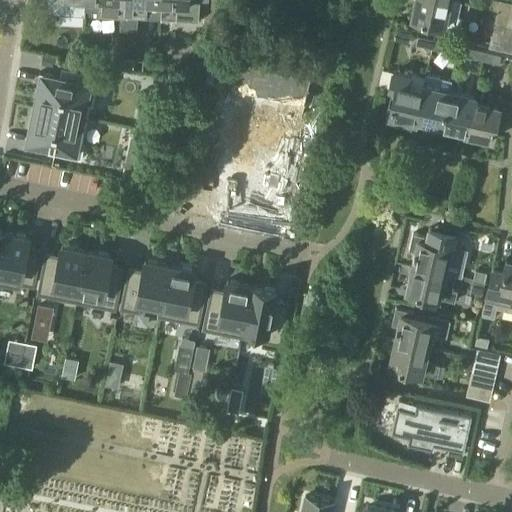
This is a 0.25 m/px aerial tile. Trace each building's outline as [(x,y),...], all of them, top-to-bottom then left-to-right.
[(69,12),(70,0),(46,0),(46,10),(69,12)] [(100,14),(123,15),(123,0),(86,0),(86,9),(100,10),(100,14)] [(145,17),(161,18),(162,0),(123,0),(123,15),(122,29),(138,31),(139,17),(145,17)] [(162,0),(161,18),(198,21),(199,0),(162,0)] [(416,0),(413,17),(461,27),(463,16),(448,12),(450,0),(416,0)] [(511,3),(500,0),(498,10),(498,12),(511,15),(511,3)] [(511,15),(498,12),(495,24),(511,27),(511,15)] [(511,27),(495,24),(493,35),(511,39),(511,27)] [(490,47),(511,51),(511,39),(493,35),(490,47)] [(434,47),(436,39),(419,36),(418,43),(434,47)] [(449,51),(451,43),(436,39),(434,47),(449,51)] [(470,47),(468,55),(484,59),(486,51),(470,47)] [(220,50),(211,94),(240,100),(249,56),(220,50)] [(486,51),(484,59),(500,63),(502,54),(486,51)] [(110,56),(109,63),(119,65),(120,57),(110,56)] [(249,56),(240,100),(267,106),(276,61),(249,56)] [(276,61),(267,106),(294,111),(303,67),(276,61)] [(36,106),(89,117),(91,105),(93,105),(97,85),(95,84),(98,73),(62,66),(60,77),(58,76),(59,75),(41,71),(34,101),(36,102),(36,106)] [(303,67),(294,111),(323,117),(331,73),(303,67)] [(392,72),(389,88),(395,89),(391,107),(388,107),(385,121),(397,123),(398,118),(417,122),(417,118),(425,88),(424,88),(409,84),(411,76),(392,72)] [(425,84),(424,88),(425,88),(417,118),(443,123),(450,90),(425,84)] [(474,99),(475,96),(450,90),(443,123),(467,129),(468,129),(474,99)] [(493,138),(502,97),(491,95),(489,103),(474,99),(468,129),(467,129),(466,132),(493,138)] [(89,117),(36,106),(34,115),(32,114),(27,139),(49,144),(49,143),(50,143),(56,145),(56,144),(57,144),(55,153),(82,158),(85,143),(83,142),(89,117)] [(139,111),(136,126),(149,129),(152,114),(139,111)] [(229,116),(227,126),(234,127),(236,117),(229,116)] [(236,117),(234,127),(242,129),(244,119),(236,117)] [(283,127),(281,137),(289,138),(291,128),(283,127)] [(291,128),(289,138),(296,140),(298,130),(291,128)] [(328,149),(318,147),(317,156),(326,157),(328,149)] [(230,150),(221,192),(235,195),(232,210),(259,216),(268,173),(243,167),(246,153),(230,150)] [(140,179),(145,154),(127,151),(122,175),(140,179)] [(268,173),(259,216),(287,221),(290,207),(304,210),(313,167),(296,163),(293,178),(268,173)] [(5,231),(0,254),(0,281),(19,286),(20,281),(34,284),(41,249),(27,246),(29,235),(5,231)] [(410,249),(416,250),(412,265),(455,274),(459,259),(463,260),(466,248),(432,241),(433,237),(413,233),(410,249)] [(47,252),(39,291),(77,299),(87,249),(63,244),(61,255),(47,252)] [(87,249),(77,299),(116,306),(124,267),(110,264),(112,254),(87,249)] [(130,267),(122,307),(161,314),(171,264),(146,259),(144,269),(130,267)] [(504,271),(493,269),(482,314),(495,317),(497,307),(508,309),(509,307),(511,308),(511,259),(507,259),(504,271)] [(171,264),(161,314),(199,322),(207,281),(193,279),(195,268),(171,264)] [(455,299),(457,287),(453,287),(455,274),(412,265),(407,289),(455,299)] [(212,287),(204,327),(243,335),(253,284),(228,279),(228,280),(226,290),(212,287)] [(253,284),(243,335),(261,338),(281,342),(287,313),(288,308),(289,302),(281,301),(275,300),(277,291),(277,289),(253,284)] [(397,307),(393,323),(399,324),(396,338),(429,346),(432,331),(447,335),(450,319),(397,307)] [(478,332),(476,342),(489,344),(490,339),(485,337),(486,334),(478,332)] [(438,375),(441,363),(426,360),(429,346),(396,338),(390,364),(438,375)] [(21,364),(21,365),(33,367),(38,343),(26,341),(24,353),(21,364)] [(197,343),(193,365),(206,368),(210,345),(197,343)] [(502,352),(479,346),(476,358),(499,364),(502,352)] [(8,350),(5,361),(21,364),(24,353),(8,350)] [(66,355),(63,375),(74,378),(78,358),(66,355)] [(499,364),(476,358),(473,370),(496,375),(499,364)] [(106,385),(118,387),(123,363),(111,361),(106,385)] [(496,375),(473,370),(470,382),(493,387),(496,375)] [(187,396),(191,376),(180,374),(176,394),(187,396)] [(471,395),(490,399),(493,387),(470,382),(468,394),(471,395)] [(231,391),(228,410),(239,412),(243,395),(244,389),(232,386),(231,391)] [(398,407),(393,432),(410,436),(409,443),(435,449),(436,444),(465,450),(473,414),(417,402),(415,411),(398,407)] [(332,511),(335,501),(306,494),(302,511),(332,511)]
